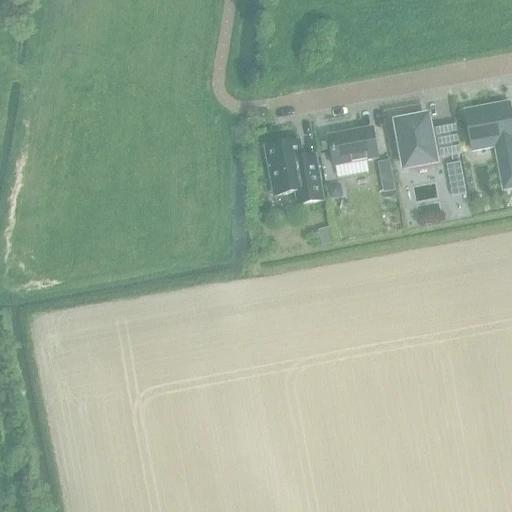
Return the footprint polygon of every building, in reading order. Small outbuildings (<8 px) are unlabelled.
[(303,0),(282,0),(289,32),(304,29),(307,43),(326,40),(345,36),(343,22),(358,19),(354,0),(334,0),(335,5),(320,8),(305,10),(303,0)] [(394,0),(372,0),(378,30),(399,26),(394,0)] [(415,0),(394,0),(399,26),(419,22),(415,0)] [(435,0),(415,0),(419,22),(439,18),(435,0)] [(457,0),(435,0),(439,18),(460,15),(457,0)] [(484,0),(463,0),(466,14),(487,10),(484,0)] [(505,0),(484,0),(487,10),(507,6),(505,0)] [(511,117),(509,103),(464,111),(472,152),(495,148),(503,191),(511,189),(511,117)] [(396,124),(399,137),(405,169),(435,163),(435,159),(461,155),(455,125),(435,129),(436,131),(429,132),(427,118),(396,124)] [(334,168),(378,160),(372,128),(328,137),(334,168)] [(299,142),(265,148),(275,197),(295,194),(297,206),(324,201),(315,156),(302,159),(299,142)] [(383,193),(395,191),(389,161),(377,163),(383,193)] [(459,164),(450,166),(453,182),(462,180),(459,164)] [(339,186),(328,188),(330,199),(341,197),(339,186)] [(384,200),(396,197),(395,191),(383,193),(384,200)] [(328,228),(317,230),(320,245),(331,243),(328,228)]
